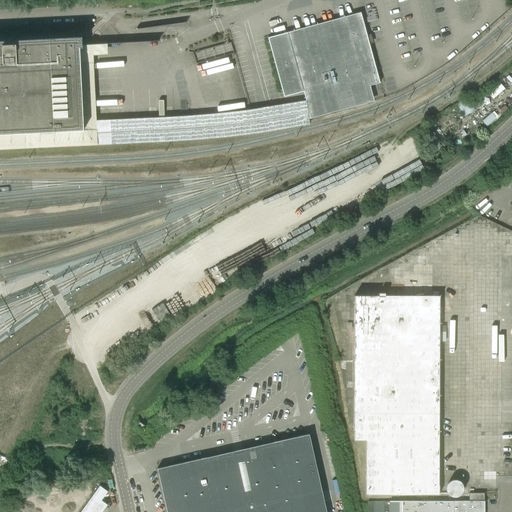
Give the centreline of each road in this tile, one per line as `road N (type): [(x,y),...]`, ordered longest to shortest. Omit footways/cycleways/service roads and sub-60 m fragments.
road 1 (unclassified): [(129,511),(114,423),(134,382),(230,303),(439,188),(511,128)]
road 2 (track): [(77,337),(199,257),(347,188),(410,126),(511,53)]
